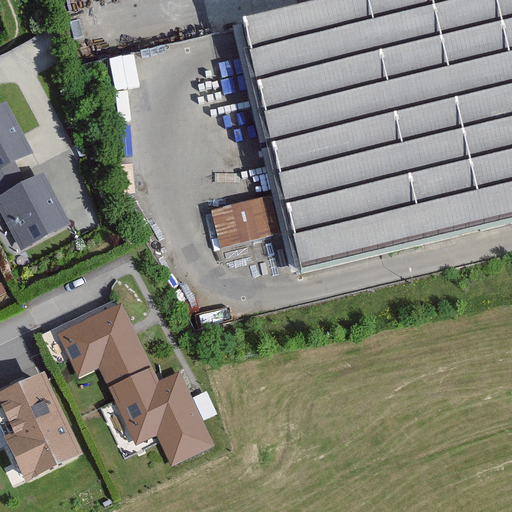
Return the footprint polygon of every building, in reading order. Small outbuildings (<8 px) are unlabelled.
[(511,0),(378,0),(246,30),(301,273),(511,225),(511,0)] [(6,100),(0,102),(0,172),(33,157),(6,100)] [(47,175),(0,196),(0,208),(22,254),(73,229),(47,175)] [(212,210),(222,248),(283,232),(273,194),(212,210)] [(102,372),(111,391),(156,371),(128,308),(61,337),(81,381),(102,372)] [(156,371),(111,391),(135,447),(160,436),(174,466),(215,448),(183,373),(161,383),(156,371)] [(0,399),(0,421),(33,490),(85,465),(44,379),(0,399)]
